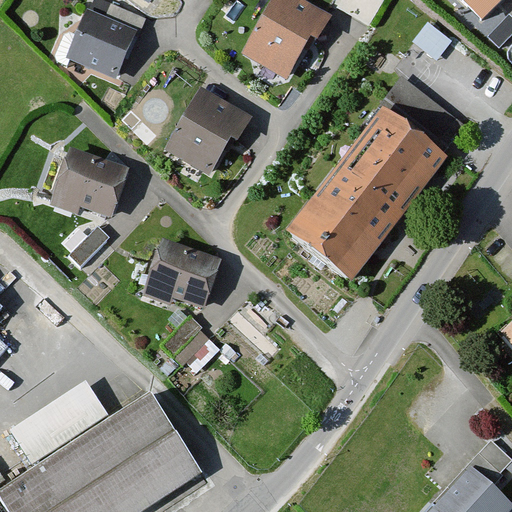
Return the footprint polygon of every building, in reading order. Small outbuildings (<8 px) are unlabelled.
[(334,24),(292,0),(274,0),(242,56),(287,82),(308,45),(318,51),(334,24)] [(381,1),(378,0),(343,0),(336,14),(366,30),(381,1)] [(499,0),(461,0),(481,19),(499,0)] [(104,24),(88,17),(68,65),(119,86),(145,23),(110,8),(104,24)] [(426,19),(413,41),(440,56),(452,34),(426,19)] [(383,117),(291,236),(354,285),(450,161),(436,150),(456,125),(399,81),(375,111),(383,117)] [(253,127),(200,97),(168,152),(210,176),(228,143),(240,150),(253,127)] [(130,173),(69,152),(50,207),(77,216),(80,209),(113,221),(130,173)] [(107,240),(95,230),(70,260),(82,270),(107,240)] [(224,264),(163,243),(144,298),(171,307),(173,300),(207,312),(224,264)] [(204,342),(188,325),(162,349),(178,366),(204,342)] [(8,436),(31,471),(108,420),(84,385),(8,436)] [(155,401),(0,501),(7,511),(158,511),(206,481),(155,401)] [(511,464),(489,443),(425,511),(511,511),(511,505),(491,485),(511,464)]
